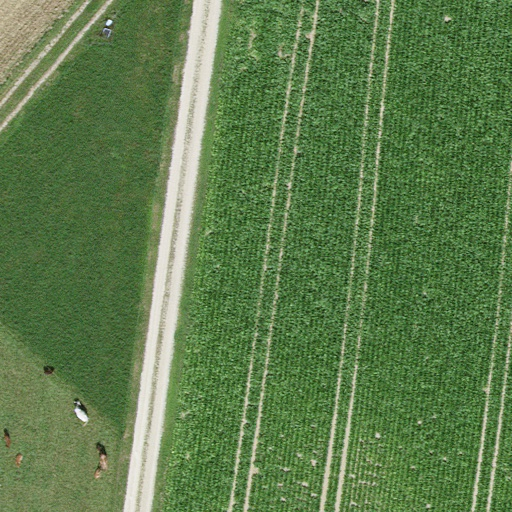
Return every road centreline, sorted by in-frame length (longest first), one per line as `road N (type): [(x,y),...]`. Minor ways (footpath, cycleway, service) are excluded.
road 1 (track): [(218,0),(144,511)]
road 2 (track): [(0,118),(103,0)]
